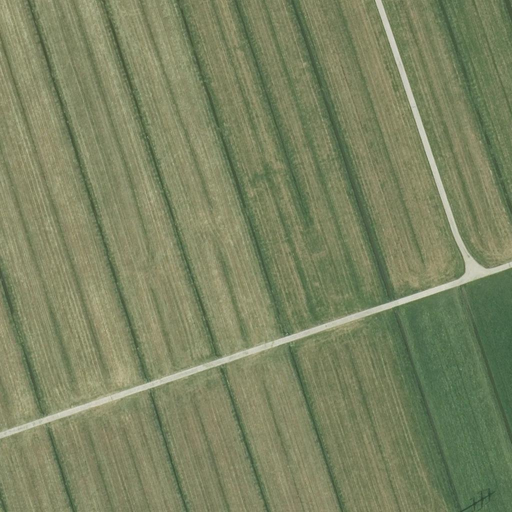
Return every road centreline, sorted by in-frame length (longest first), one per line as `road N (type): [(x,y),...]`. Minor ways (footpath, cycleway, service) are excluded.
road 1 (track): [(511,263),(0,435)]
road 2 (track): [(377,0),(470,277)]
